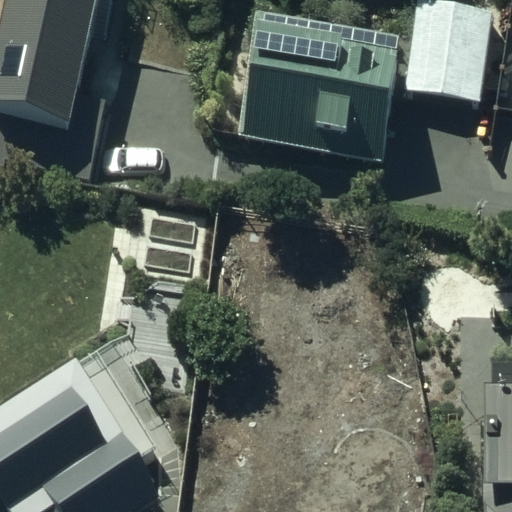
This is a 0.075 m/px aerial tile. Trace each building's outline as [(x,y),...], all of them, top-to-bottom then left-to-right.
[(0,0),(0,183),(9,186),(12,173),(85,192),(105,113),(97,111),(106,73),(124,77),(128,60),(117,57),(131,0),(0,0)] [(489,21),(415,14),(403,103),(476,113),(489,21)] [(511,22),(507,22),(494,120),(511,122),(511,22)] [(402,48),(253,30),(237,155),(386,174),(402,48)] [(493,408),(481,408),(481,511),(511,511),(511,376),(493,376),(493,408)] [(0,511),(154,511),(130,475),(152,459),(95,377),(75,392),(71,386),(0,433),(0,511)]
